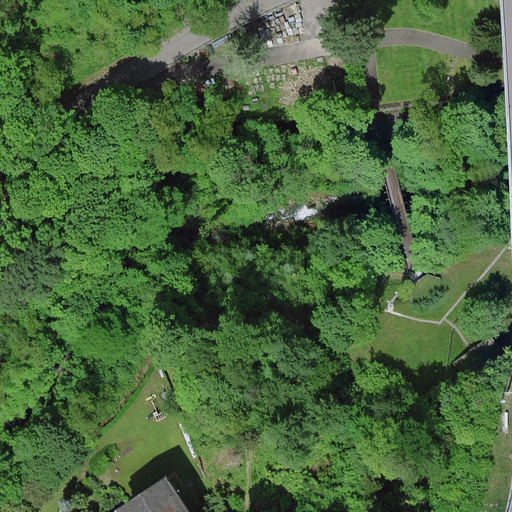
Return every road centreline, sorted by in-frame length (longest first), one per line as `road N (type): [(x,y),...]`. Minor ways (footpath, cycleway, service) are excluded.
road 1 (residential): [(511,95),(380,123),(227,141),(141,178),(78,241),(0,359)]
road 2 (residential): [(0,169),(124,77),(278,0)]
